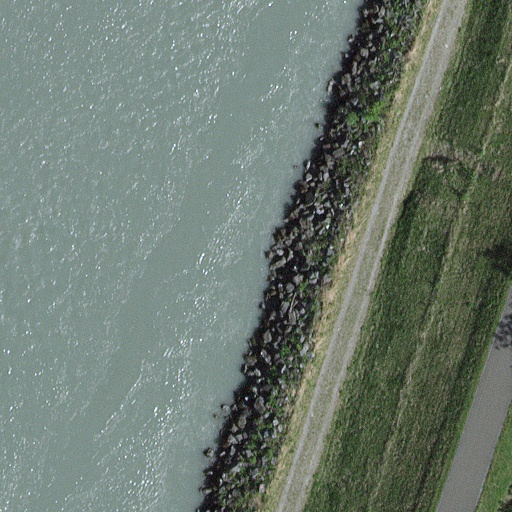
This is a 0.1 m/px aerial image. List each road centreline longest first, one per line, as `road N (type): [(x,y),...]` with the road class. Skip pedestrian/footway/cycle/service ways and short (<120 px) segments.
road 1 (track): [(460,0),(294,511)]
road 2 (track): [(458,511),(511,352)]
